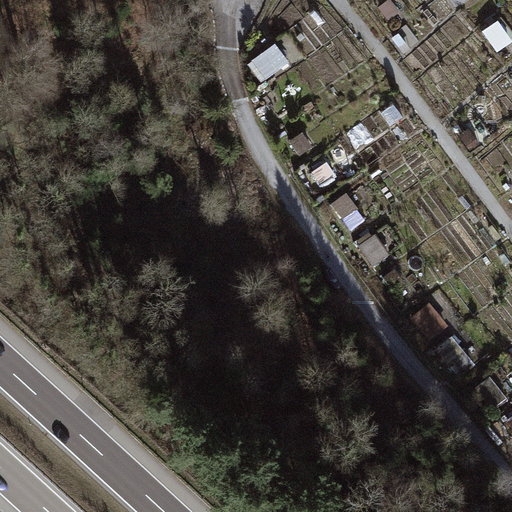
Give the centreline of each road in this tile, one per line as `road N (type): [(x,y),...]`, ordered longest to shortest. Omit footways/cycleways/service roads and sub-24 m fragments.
road 1 (track): [(511,484),(376,319),(276,179),(243,116),(227,58),(232,0)]
road 2 (motorway): [(165,511),(0,360)]
